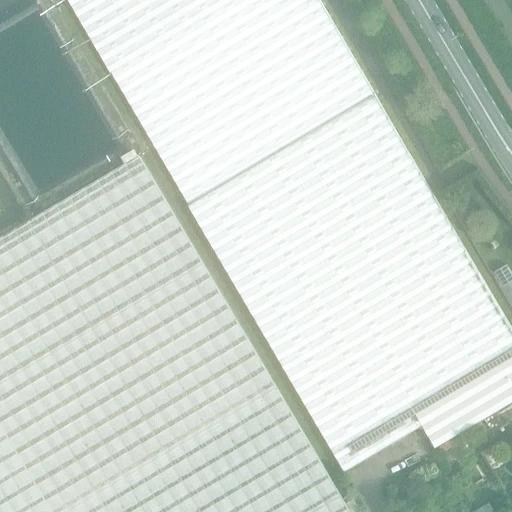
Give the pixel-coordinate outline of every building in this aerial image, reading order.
[(511,357),(511,334),(482,283),(470,261),(335,32),(316,0),(66,0),(118,86),(265,337),(342,471),(420,425),(414,414),(511,357)] [(349,511),(137,154),(0,236),(0,511),(349,511)] [(511,274),(506,265),(494,271),(511,301),(511,274)] [(433,447),(511,401),(511,357),(414,414),(420,425),(433,447)] [(494,511),(489,502),(471,511),(494,511)]
